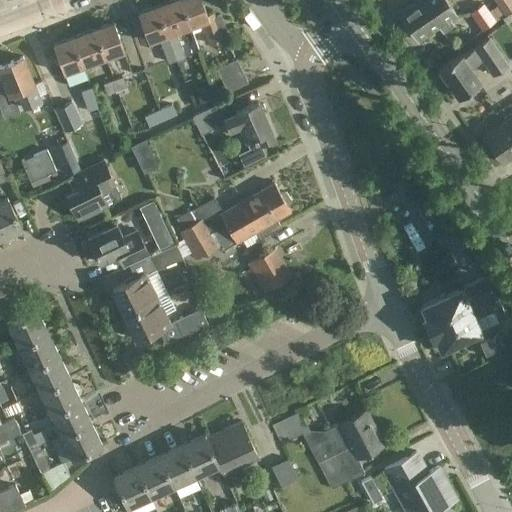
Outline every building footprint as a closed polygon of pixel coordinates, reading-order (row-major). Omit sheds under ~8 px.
[(179,0),(168,0),(157,4),(168,34),(177,58),(181,69),(185,68),(182,62),(185,61),(183,56),(184,56),(175,31),(189,26),(179,0)] [(200,0),(179,0),(189,26),(201,22),(208,42),(222,37),(220,32),(225,30),(219,13),(214,15),(212,11),(205,14),(200,0)] [(420,0),(400,14),(408,26),(445,0),(420,0)] [(445,0),(408,26),(419,42),(457,16),(445,0)] [(511,0),(494,0),(498,4),(489,10),(496,20),(511,9),(511,0)] [(468,14),(481,31),(496,20),(489,10),(484,3),(468,14)] [(157,4),(137,12),(148,41),(159,37),(168,62),(176,59),(177,58),(168,34),(157,4)] [(112,20),(92,28),(103,57),(123,50),(112,20)] [(92,28),(72,35),(83,65),(103,57),(92,28)] [(72,35),(51,43),(62,72),(83,65),(72,35)] [(463,57),(461,54),(438,70),(458,98),(481,82),(470,67),(481,60),(491,76),(509,64),(489,36),(472,48),(473,49),(463,57)] [(0,65),(0,77),(7,95),(17,91),(23,106),(38,100),(32,85),(33,85),(22,57),(0,65)] [(236,59),(216,68),(227,91),(247,82),(236,59)] [(122,76),(112,80),(116,91),(126,88),(122,76)] [(106,95),(116,91),(112,80),(104,83),(102,83),(106,95)] [(210,83),(195,89),(200,103),(215,97),(210,83)] [(90,88),(80,92),(87,112),(97,108),(90,88)] [(82,123),(72,101),(54,110),(64,132),(82,123)] [(228,129),(239,124),(246,140),(255,136),(259,147),(274,140),(270,129),(268,130),(256,103),(234,112),(234,114),(223,119),(228,129)] [(172,104),(159,109),(163,121),(176,115),(172,104)] [(200,134),(219,126),(210,107),(192,116),(200,134)] [(148,127),(163,121),(159,109),(144,116),(148,127)] [(511,157),(511,117),(484,136),(503,164),(511,157)] [(50,127),(44,138),(54,144),(60,132),(50,127)] [(67,140),(53,146),(65,173),(79,167),(67,140)] [(30,181),(56,170),(47,149),(21,161),(30,181)] [(77,218),(120,197),(102,160),(78,172),(84,183),(64,193),(77,218)] [(214,197),(176,219),(182,229),(179,231),(183,238),(205,227),(208,233),(224,223),(266,200),(277,218),(290,210),(287,206),(291,200),(285,192),(279,192),(273,182),(223,212),(214,197)] [(7,199),(0,202),(0,237),(20,228),(7,199)] [(205,227),(183,238),(196,259),(221,244),(224,249),(235,242),(236,242),(241,239),(246,247),(280,227),(275,219),(277,218),(266,200),(224,223),(208,233),(205,227)] [(433,204),(420,213),(426,221),(439,213),(433,204)] [(439,244),(455,232),(440,212),(439,213),(426,221),(424,223),(439,244)] [(115,224),(86,237),(98,263),(116,254),(122,267),(147,254),(135,230),(121,237),(115,224)] [(184,240),(176,244),(182,258),(192,253),(184,240)] [(157,269),(182,258),(176,244),(175,243),(150,255),(157,269)] [(273,247),(248,263),(251,267),(265,291),(290,275),(273,247)] [(156,300),(143,274),(111,290),(123,314),(156,300)] [(485,275),(421,303),(426,315),(423,317),(423,318),(428,329),(483,305),(496,300),(489,282),(488,283),(485,275)] [(156,300),(123,314),(135,339),(158,329),(167,324),(167,323),(163,315),(175,309),(168,294),(156,300)] [(483,305),(428,329),(432,339),(435,338),(440,349),(480,332),(474,320),(487,314),(495,311),(497,317),(504,314),(498,299),(496,300),(483,305)] [(207,322),(200,307),(173,320),(180,335),(207,322)] [(35,309),(6,323),(17,346),(46,332),(35,309)] [(46,332),(17,346),(28,368),(57,355),(46,332)] [(479,342),(485,355),(504,347),(498,334),(479,342)] [(57,355),(28,368),(39,391),(68,377),(57,355)] [(68,377),(39,391),(49,413),(79,400),(68,377)] [(22,408),(18,400),(1,408),(5,417),(22,408)] [(79,400),(49,413),(60,436),(89,422),(79,400)] [(332,488),(363,472),(356,459),(382,445),(377,435),(364,409),(323,430),(308,430),(302,433),(332,488)] [(308,430),(300,412),(277,423),(286,440),(302,433),(308,430)] [(89,422),(60,436),(71,459),(100,445),(89,422)] [(206,439),(218,464),(217,465),(222,474),(258,457),(241,422),(206,439)] [(36,442),(29,429),(20,434),(27,446),(36,442)] [(206,439),(204,435),(181,446),(195,475),(217,465),(218,464),(206,439)] [(27,446),(40,473),(49,469),(36,442),(27,446)] [(181,446),(159,456),(172,485),(195,475),(181,446)] [(415,452),(384,469),(407,511),(433,511),(432,510),(454,497),(437,466),(426,472),(415,452)] [(159,456),(136,467),(149,496),(172,485),(159,456)] [(297,478),(287,458),(270,466),(280,487),(297,478)] [(69,475),(63,462),(49,469),(40,473),(49,492),(69,475)] [(136,467),(113,478),(127,507),(149,496),(136,467)] [(377,479),(358,489),(364,501),(383,492),(377,479)] [(0,511),(8,511),(23,505),(13,484),(0,491),(0,511)] [(218,510),(219,511),(238,511),(240,511),(236,503),(218,510)]
